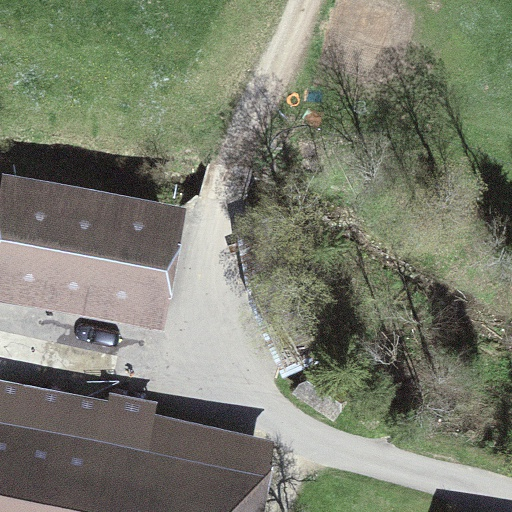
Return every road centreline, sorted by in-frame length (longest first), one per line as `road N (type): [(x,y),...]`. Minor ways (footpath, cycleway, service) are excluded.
road 1 (track): [(303,0),(218,203),(207,267),(206,376)]
road 2 (track): [(309,436),(150,349),(0,311)]
